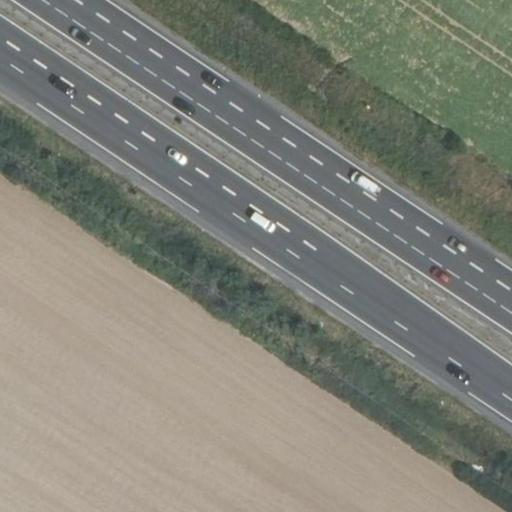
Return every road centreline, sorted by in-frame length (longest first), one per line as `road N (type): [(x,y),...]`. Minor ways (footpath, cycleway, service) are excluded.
road 1 (motorway): [(0,50),(511,396)]
road 2 (motorway): [(511,302),(58,0)]
